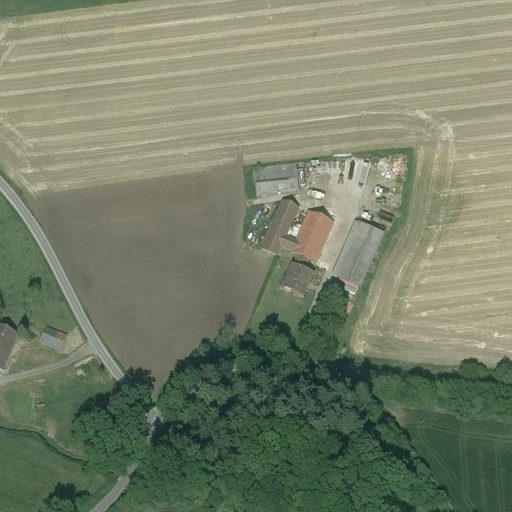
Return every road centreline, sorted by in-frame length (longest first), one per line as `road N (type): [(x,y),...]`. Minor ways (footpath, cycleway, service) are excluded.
road 1 (residential): [(157,425),(201,376),(234,369),(511,392)]
road 2 (unclassified): [(157,425),(97,346),(0,185)]
